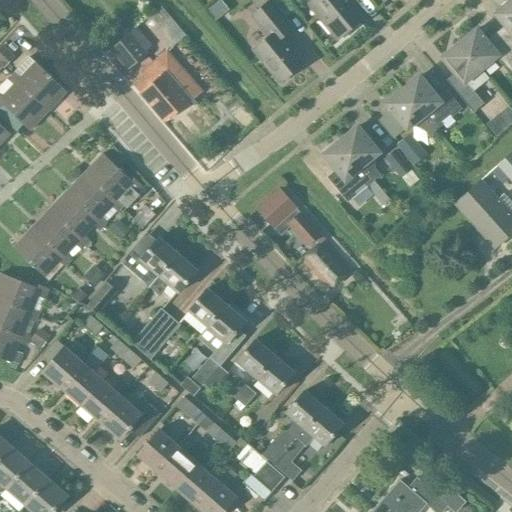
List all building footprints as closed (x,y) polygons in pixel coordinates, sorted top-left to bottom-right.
[(267,37),(253,49),(280,82),(304,62),(283,37),(295,27),(273,0),(269,0),(250,16),(267,37)] [(312,0),(308,4),(337,39),(362,17),(348,0),(312,0)] [(511,34),(511,35),(504,43),(511,52),(511,0),(510,0),(495,13),(511,34)] [(136,27),(130,32),(110,49),(127,71),(148,54),(146,51),(152,46),(144,36),(136,27)] [(476,28),(459,42),(481,69),(496,56),(511,75),(511,53),(504,43),(494,50),(476,28)] [(0,69),(15,54),(2,42),(0,43),(0,69)] [(459,42),(442,56),(460,78),(451,86),(472,111),(483,102),(474,91),(489,78),(481,69),(459,42)] [(12,76),(47,110),(65,91),(30,57),(12,76)] [(134,84),(141,92),(165,121),(189,101),(165,72),(167,71),(157,59),(141,72),(144,76),(134,84)] [(419,75),(402,89),(436,130),(443,124),(441,122),(450,114),(452,116),(462,108),(446,90),(437,97),(419,75)] [(47,110),(12,76),(9,79),(16,87),(5,98),(0,93),(0,106),(3,104),(29,129),(47,110)] [(402,89),(385,103),(407,129),(413,124),(415,127),(422,128),(429,136),(436,130),(402,89)] [(511,109),(508,105),(485,121),(494,133),(511,120),(511,109)] [(0,142),(9,133),(0,124),(0,142)] [(357,125),(340,139),(373,180),(381,175),(375,167),(375,160),(373,157),(379,152),(357,125)] [(427,154),(410,134),(397,145),(414,165),(427,154)] [(340,139),(323,153),(341,176),(332,183),(347,202),(367,185),(375,195),(381,190),(373,180),(340,139)] [(385,158),(401,178),(412,169),(396,149),(385,158)] [(511,151),(497,166),(491,171),(503,184),(509,179),(511,182),(511,151)] [(129,180),(103,155),(85,174),(120,208),(122,205),(126,209),(139,196),(149,205),(156,198),(146,189),(140,195),(136,191),(141,186),(132,177),(129,180)] [(85,174),(68,192),(103,225),(120,208),(85,174)] [(497,199),(481,180),(455,203),(494,248),(511,231),(511,215),(511,214),(511,212),(511,201),(504,193),(497,199)] [(324,240),(279,189),(257,209),(273,227),(284,218),(308,245),(308,246),(312,250),(302,259),(329,289),(349,272),(322,241),(324,240)] [(68,192),(50,210),(85,244),(89,241),(85,237),(96,226),(100,229),(103,225),(68,192)] [(50,210),(33,228),(68,262),(71,259),(67,255),(78,243),(82,247),(85,244),(50,210)] [(108,228),(121,240),(130,230),(117,219),(108,228)] [(68,262),(33,228),(15,247),(46,277),(61,262),(65,266),(68,262)] [(141,280),(150,287),(178,254),(158,237),(139,259),(150,269),(141,280)] [(178,254),(150,287),(159,295),(168,284),(178,293),(198,271),(178,254)] [(2,274),(0,277),(0,301),(37,316),(48,289),(36,284),(35,287),(2,274)] [(107,281),(86,305),(97,315),(118,291),(107,281)] [(226,304),(207,288),(188,310),(208,327),(226,304)] [(0,301),(0,329),(27,340),(29,336),(24,334),(30,319),(35,321),(37,316),(0,301)] [(226,304),(208,327),(227,343),(246,321),(226,304)] [(161,307),(139,332),(130,342),(141,351),(170,316),(161,307)] [(91,315),(83,324),(95,335),(103,326),(91,315)] [(170,316),(141,351),(150,359),(180,324),(170,316)] [(0,329),(0,356),(19,364),(23,353),(17,351),(20,343),(26,345),(27,340),(0,329)] [(109,348),(121,358),(130,349),(118,338),(109,348)] [(236,361),(237,362),(234,365),(244,374),(247,370),(256,378),(275,355),(255,339),(236,361)] [(64,346),(42,371),(61,388),(83,363),(64,346)] [(83,363),(61,388),(81,405),(103,380),(94,373),(109,356),(98,347),(84,363),(83,363)] [(130,349),(121,358),(134,369),(142,359),(130,349)] [(275,355),(256,378),(276,394),(295,372),(275,355)] [(190,379),(188,376),(180,385),(193,396),(201,388),(201,387),(204,384),(220,366),(209,357),(190,379)] [(220,366),(204,384),(213,392),(229,374),(220,366)] [(168,383),(156,372),(148,381),(160,392),(168,383)] [(103,380),(81,405),(100,422),(122,397),(103,380)] [(229,393),(237,400),(248,386),(241,380),(229,393)] [(248,386),(237,400),(244,407),(256,393),(248,386)] [(282,430),(261,454),(274,465),(324,407),(304,390),(285,412),(295,420),(287,430),(282,430)] [(122,397),(100,422),(119,439),(129,428),(139,438),(161,413),(149,403),(140,413),(122,397)] [(199,409),(186,398),(178,407),(191,418),(197,424),(205,415),(199,409)] [(324,407),(274,465),(292,480),(302,470),(291,461),(304,445),(306,447),(314,437),(324,446),(344,423),(324,407)] [(205,415),(197,424),(217,441),(225,432),(205,415)] [(159,429),(137,454),(156,471),(178,446),(159,429)] [(225,432),(217,441),(229,452),(237,442),(225,432)] [(0,457),(9,447),(0,438),(0,457)] [(247,444),(241,452),(236,458),(243,464),(255,474),(253,476),(251,474),(243,483),(264,500),(271,492),(285,477),(266,461),(267,460),(255,450),(255,451),(247,444)] [(178,446),(156,471),(176,488),(198,463),(178,446)] [(9,447),(0,457),(0,480),(7,487),(28,463),(9,447)] [(28,463),(7,487),(26,503),(47,480),(28,463)] [(198,463),(176,488),(195,505),(217,480),(217,479),(198,463)] [(217,480),(195,505),(203,511),(223,511),(237,497),(226,488),(237,475),(228,466),(217,479),(217,480)] [(400,480),(371,511),(419,511),(426,504),(435,511),(441,511),(448,505),(453,508),(462,499),(446,485),(438,494),(417,476),(408,487),(400,480)] [(47,480),(26,503),(36,511),(53,511),(66,497),(47,480)]
